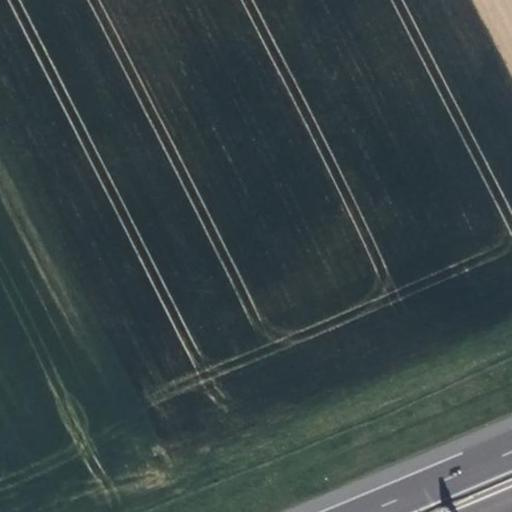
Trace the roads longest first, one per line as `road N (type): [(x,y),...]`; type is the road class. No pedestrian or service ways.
road 1 (track): [(197,476),(511,335)]
road 2 (motorway): [(511,446),(352,511)]
